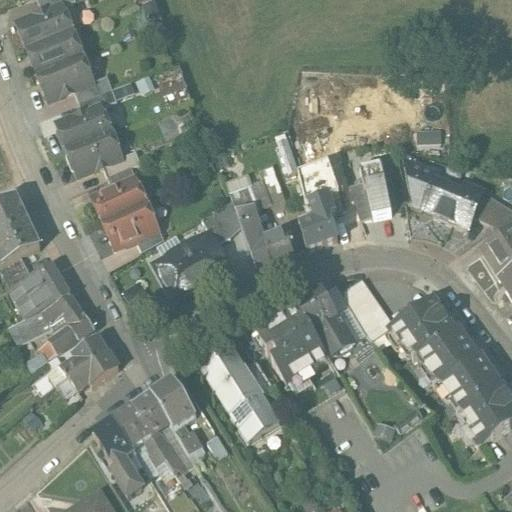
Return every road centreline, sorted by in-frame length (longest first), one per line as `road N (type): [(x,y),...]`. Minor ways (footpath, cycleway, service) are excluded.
road 1 (residential): [(148,371),(268,292),(363,258),(418,262),(443,278),(511,365)]
road 2 (residential): [(0,85),(82,269),(148,371)]
road 3 (residential): [(148,371),(0,508)]
